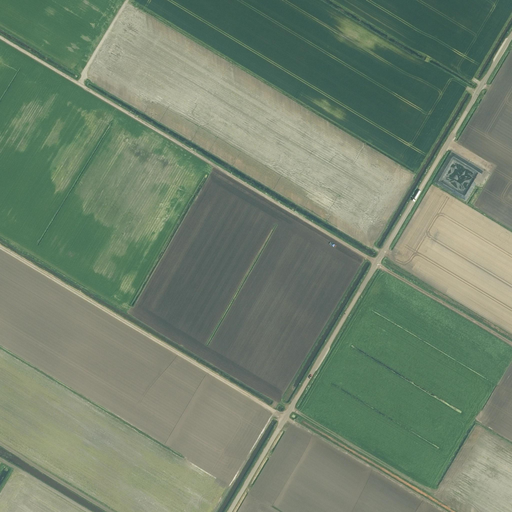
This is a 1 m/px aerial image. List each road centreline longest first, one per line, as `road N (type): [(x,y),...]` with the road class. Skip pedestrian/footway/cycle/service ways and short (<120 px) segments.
road 1 (unclassified): [(229,511),(511,33)]
road 2 (track): [(0,247),(285,416)]
road 3 (track): [(444,511),(285,416)]
